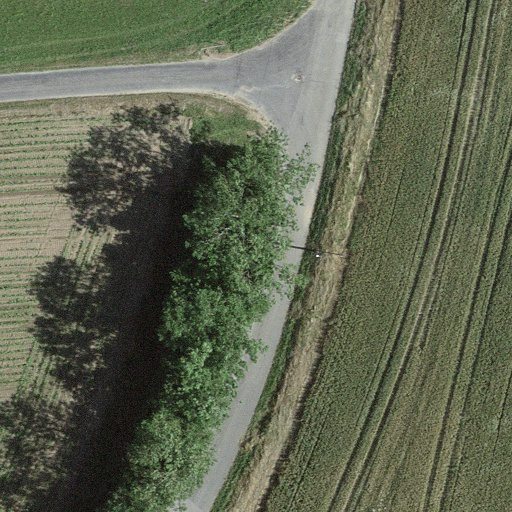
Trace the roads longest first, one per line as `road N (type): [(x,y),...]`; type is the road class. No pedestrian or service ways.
road 1 (unclassified): [(191,511),(263,344),(323,79)]
road 2 (unclassified): [(0,90),(323,79)]
